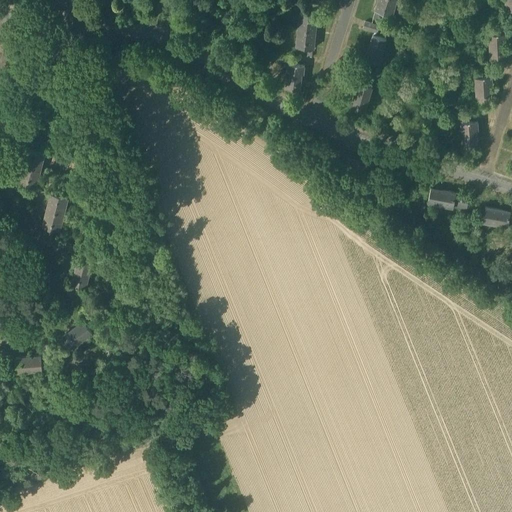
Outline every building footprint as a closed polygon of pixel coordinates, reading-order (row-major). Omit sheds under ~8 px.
[(396,0),(380,0),(381,0),(379,0),(378,0),(375,10),(392,15),(396,0)] [(317,14),(300,12),(298,29),(313,31),(314,24),(316,24),(317,14)] [(379,25),(365,21),(363,28),(377,32),(379,25)] [(313,31),(298,29),(296,46),(314,48),(315,38),(312,37),(313,31)] [(506,33),(489,34),(490,59),(504,58),(503,42),(506,42),(506,33)] [(386,39),(373,35),(365,59),(379,63),(386,39)] [(16,57),(4,53),(0,65),(0,95),(5,97),(16,57)] [(305,65),(288,63),(286,87),(300,89),(301,74),(304,74),(305,65)] [(365,73),(350,69),(348,75),(363,80),(365,73)] [(492,76),(475,77),(477,102),(491,101),(490,85),(492,85),(492,76)] [(372,87),(358,83),(351,108),(364,112),(372,87)] [(16,112),(2,109),(0,119),(0,134),(10,137),(16,112)] [(477,121),(461,122),(463,146),(477,146),(476,130),(478,130),(477,121)] [(45,152),(28,148),(25,158),(28,159),(26,165),(41,169),(45,152)] [(380,168),(340,155),(336,168),(376,181),(380,168)] [(41,169),(26,165),(24,172),(22,171),(20,182),(36,186),(41,169)] [(456,192),(431,188),(428,202),(453,207),(456,192)] [(46,216),(43,226),(60,230),(68,197),(51,193),(49,202),(52,203),(48,216),(46,216)] [(469,196),(458,194),(456,206),(467,208),(469,196)] [(510,211),(485,207),(483,221),(508,225),(510,211)] [(58,234),(44,230),(43,236),(56,239),(58,234)] [(84,248),(70,245),(68,252),(79,255),(78,258),(82,259),(84,248)] [(82,259),(78,258),(72,284),(86,287),(92,261),(82,259)] [(95,316),(87,304),(81,309),(88,318),(85,320),(87,323),(95,316)] [(87,323),(85,320),(63,335),(71,346),(93,331),(87,323)] [(43,369),(42,358),(52,357),(51,342),(44,343),(45,354),(15,357),(17,371),(43,369)]
